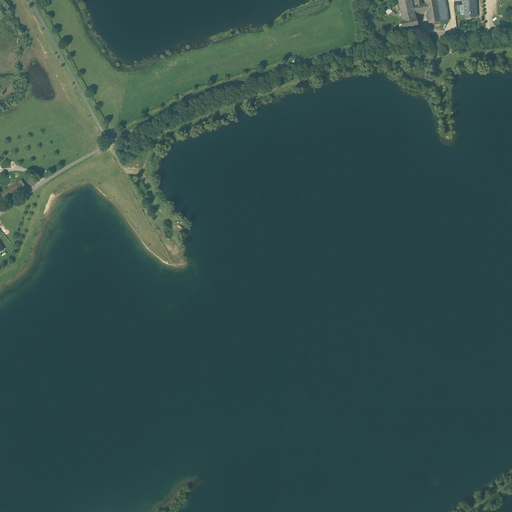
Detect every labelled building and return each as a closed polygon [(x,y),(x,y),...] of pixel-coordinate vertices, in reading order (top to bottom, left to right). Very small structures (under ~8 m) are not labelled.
[(398,0),(403,21),(416,18),(415,14),(427,12),(425,4),(422,4),(420,0),(398,0)] [(429,0),(425,1),(425,4),(427,12),(429,24),(449,20),(445,0),(429,0)] [(475,0),(471,0),(463,1),(463,5),(465,5),(465,17),(477,17),(476,5),(475,0)] [(403,21),(402,21),(403,29),(409,28),(410,29),(413,28),(413,27),(419,26),(417,18),(416,18),(403,21)] [(27,190),(21,181),(0,193),(0,194),(6,203),(27,190)]
